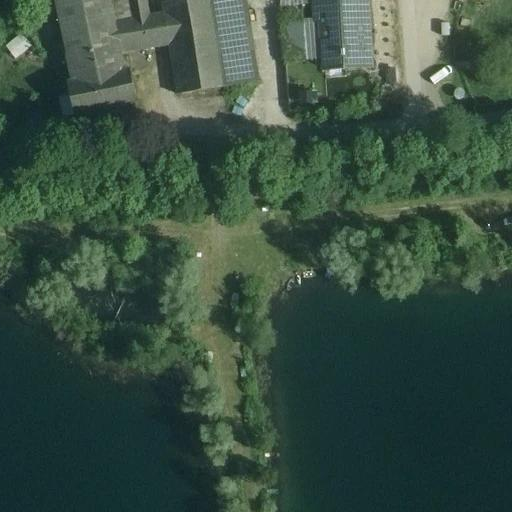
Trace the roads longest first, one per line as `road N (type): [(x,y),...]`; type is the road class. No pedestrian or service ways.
road 1 (unclassified): [(511,116),(323,132),(116,134),(0,155)]
road 2 (track): [(511,198),(221,231),(0,232)]
